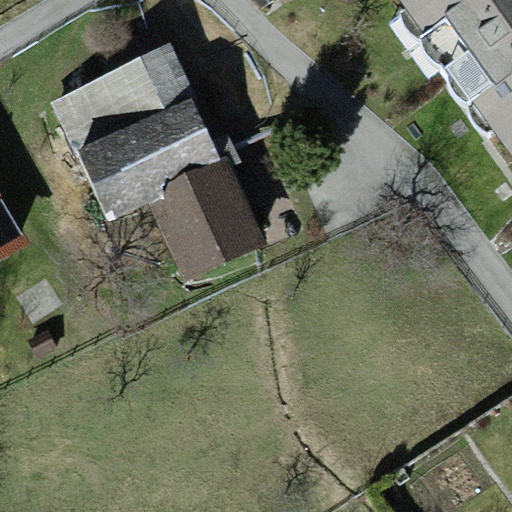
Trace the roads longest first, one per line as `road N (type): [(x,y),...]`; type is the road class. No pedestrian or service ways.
road 1 (residential): [(511,305),(377,137),(221,0)]
road 2 (residential): [(120,0),(0,68)]
